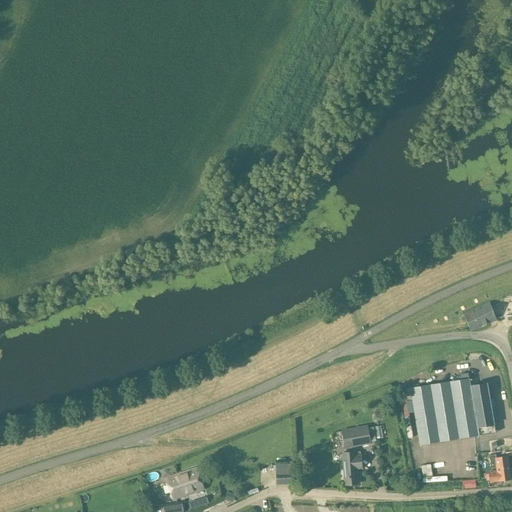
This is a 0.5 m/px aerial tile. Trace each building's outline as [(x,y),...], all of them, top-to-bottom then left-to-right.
[(496,319),(489,302),(463,314),(471,331),(496,319)] [(470,385),(469,378),(468,378),(460,380),(410,388),(419,445),(478,435),(477,427),(493,425),(486,383),(470,385)] [(376,441),(373,427),(366,428),(366,426),(341,431),(345,448),(369,443),(369,442),(376,441)] [(380,426),(375,427),(377,439),(383,438),(380,426)] [(356,455),(355,452),(342,453),(344,485),(357,484),(356,469),(361,468),(360,455),(356,455)] [(489,474),(485,474),(486,480),(490,480),(490,482),(498,480),(498,481),(510,479),(507,457),(506,457),(495,458),(495,455),(489,456),(490,465),(496,464),(497,471),(489,472),(489,474)] [(201,490),(194,468),(167,477),(173,499),(187,496),(201,490)] [(291,475),(277,475),(277,485),(291,484),(291,475)] [(247,490),(249,494),(259,489),(257,485),(247,490)] [(227,492),(225,500),(233,503),(236,495),(227,492)] [(206,497),(201,499),(203,506),(209,504),(206,497)] [(183,511),(181,502),(163,505),(164,511),(183,511)]
